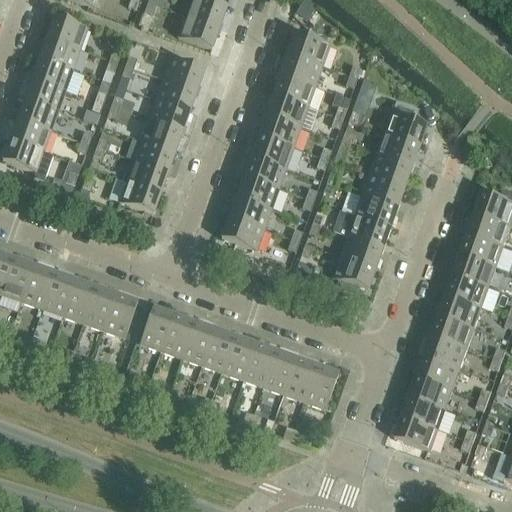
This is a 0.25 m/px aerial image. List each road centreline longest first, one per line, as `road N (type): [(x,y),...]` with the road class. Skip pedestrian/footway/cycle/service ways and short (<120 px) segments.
road 1 (residential): [(169,278),(271,0)]
road 2 (residential): [(385,355),(169,278)]
road 3 (secondary): [(205,511),(0,430)]
road 4 (residential): [(385,355),(445,182)]
road 5 (residential): [(169,278),(0,217)]
road 6 (residential): [(500,511),(350,458)]
